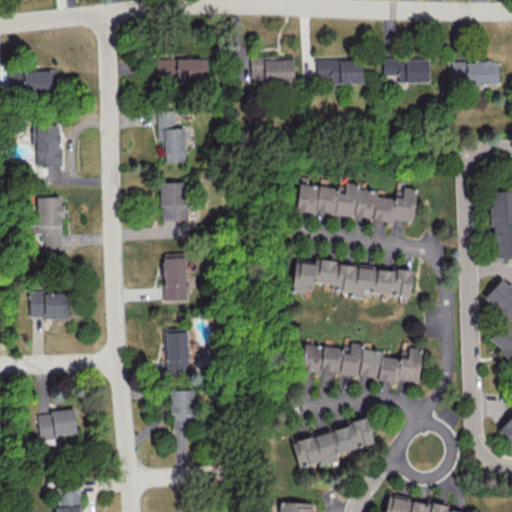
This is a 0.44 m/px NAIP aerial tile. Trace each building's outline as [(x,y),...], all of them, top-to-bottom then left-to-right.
[(292,81),(291,55),(248,56),(249,75),(256,75),(256,82),(292,81)] [(155,57),(155,78),(206,79),(206,58),(155,57)] [(314,59),(315,75),(329,75),(329,83),(361,82),(360,57),(314,59)] [(397,82),(427,81),(427,57),(381,58),(381,74),(397,74),(397,82)] [(497,60),(450,61),(451,84),(497,83),(497,60)] [(23,92),(53,91),(53,68),(23,69),(23,92)] [(7,87),(22,87),(21,71),(6,71),(7,87)] [(183,127),(173,128),(173,110),(156,110),(156,127),(163,127),(164,161),(184,161),(183,127)] [(59,164),(58,123),(34,123),(35,165),(59,164)] [(186,219),(185,180),(159,181),(159,219),(186,219)] [(297,184),(294,210),(315,211),(315,212),(392,219),(392,218),(412,220),(414,189),(401,187),(400,197),(375,195),(376,191),(356,189),(357,183),(344,182),(343,188),(297,184)] [(511,256),(511,190),(488,191),(488,226),(493,226),(493,257),(511,256)] [(35,196),(35,224),(29,224),(29,232),(43,232),(43,248),(60,248),(60,196),(35,196)] [(184,252),(161,253),(162,300),(185,299),(184,252)] [(408,297),(411,269),(313,259),(313,260),(294,258),(291,289),(311,291),(312,281),(330,283),(329,288),(351,291),(408,297)] [(511,314),(511,289),(500,278),(482,296),(507,320),(511,314)] [(28,316),(67,315),(66,291),(28,292),(28,316)] [(163,327),(165,374),(192,372),(191,359),(187,359),(185,326),(163,327)] [(300,370),(397,379),(417,381),(420,348),(406,347),(406,358),(381,355),(381,350),(361,348),(362,343),(349,342),(348,348),(302,344),(300,370)] [(169,389),(169,427),(192,426),(191,388),(169,389)] [(55,438),(54,433),(74,433),(73,409),(36,411),(37,439),(55,438)] [(372,443),(366,419),(290,439),(297,466),(317,461),(318,465),(331,462),(329,454),(372,443)] [(78,511),(78,484),(62,485),(62,494),(57,494),(58,505),(54,505),(53,511),(78,511)] [(463,511),(464,508),(387,494),(383,511),(463,511)] [(309,511),(310,502),(277,501),(277,511),(309,511)]
